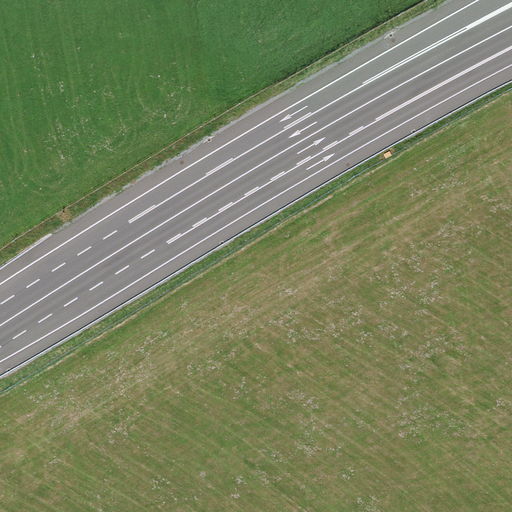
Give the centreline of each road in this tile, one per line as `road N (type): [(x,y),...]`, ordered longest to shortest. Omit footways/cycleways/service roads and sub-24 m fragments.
road 1 (trunk): [(511,1),(181,211)]
road 2 (trunk): [(511,25),(181,211)]
road 3 (trunk): [(181,211),(511,55)]
road 4 (trunk): [(181,211),(0,325)]
